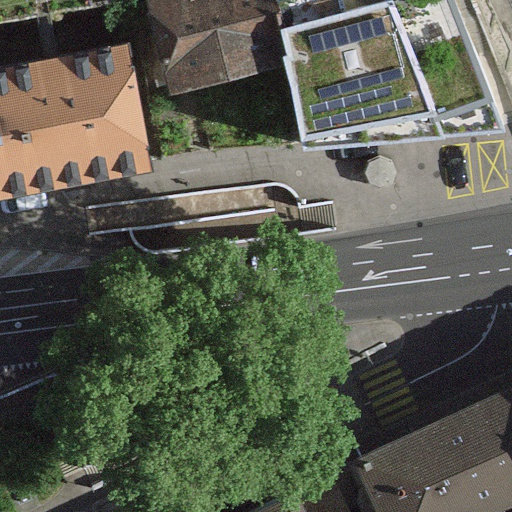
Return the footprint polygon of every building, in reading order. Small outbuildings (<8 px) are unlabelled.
[(274,0),(144,0),(171,101),(293,69),(274,0)] [(274,0),(293,69),(306,150),(438,136),(505,131),(453,0),(274,0)] [(135,37),(0,59),(0,189),(156,164),(135,37)] [(389,156),(373,159),(365,175),(372,190),(388,194),(402,183),(402,166),(389,156)] [(511,393),(511,391),(354,462),(377,511),(507,511),(511,510),(511,393)] [(306,511),(297,492),(256,511),(306,511)]
